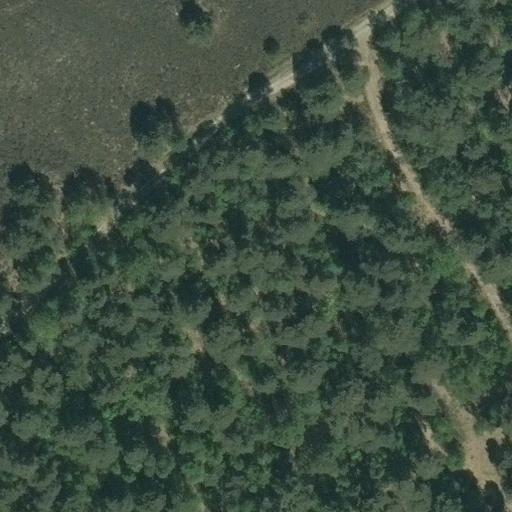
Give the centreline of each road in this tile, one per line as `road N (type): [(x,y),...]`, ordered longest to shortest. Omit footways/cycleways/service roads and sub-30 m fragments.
road 1 (track): [(0,322),(139,195),(401,0)]
road 2 (track): [(511,333),(392,140),(372,22)]
